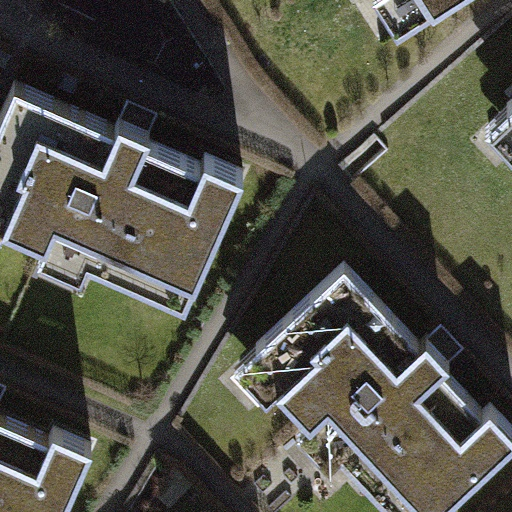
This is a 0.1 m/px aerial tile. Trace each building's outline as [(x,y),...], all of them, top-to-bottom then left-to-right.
[(359,0),(405,63),(492,0),(359,0)] [(256,183),(0,83),(0,260),(196,337),(256,183)] [(511,94),(484,121),(511,150),(511,94)] [(417,341),(347,265),(236,368),(266,400),(282,385),(399,511),(433,511),(511,439),(511,419),(492,398),(480,409),(442,367),(453,357),(429,330),(417,341)] [(0,511),(60,511),(89,447),(50,430),(47,437),(0,416),(0,511)]
